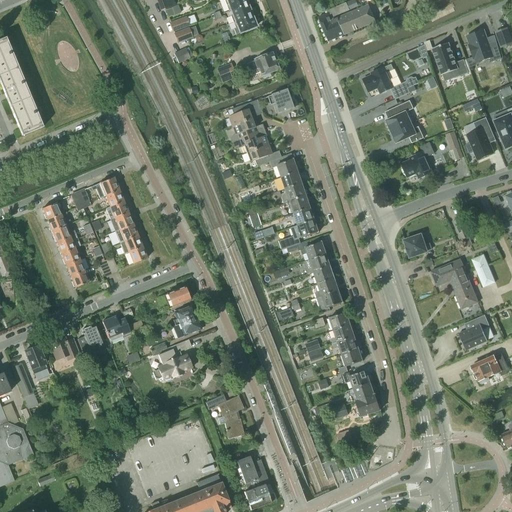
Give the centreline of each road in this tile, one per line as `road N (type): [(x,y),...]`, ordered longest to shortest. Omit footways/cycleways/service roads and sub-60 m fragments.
road 1 (residential): [(342,137),(310,147),(381,354),(389,431)]
road 2 (residential): [(197,262),(301,511)]
road 3 (residential): [(0,342),(197,262)]
road 4 (residential): [(511,2),(323,83)]
road 5 (tertiary): [(364,225),(415,376)]
road 6 (tertiary): [(428,372),(376,222)]
road 7 (residential): [(0,212),(139,152)]
road 8 (residential): [(376,222),(511,175)]
road 9 (residential): [(197,262),(139,152)]
